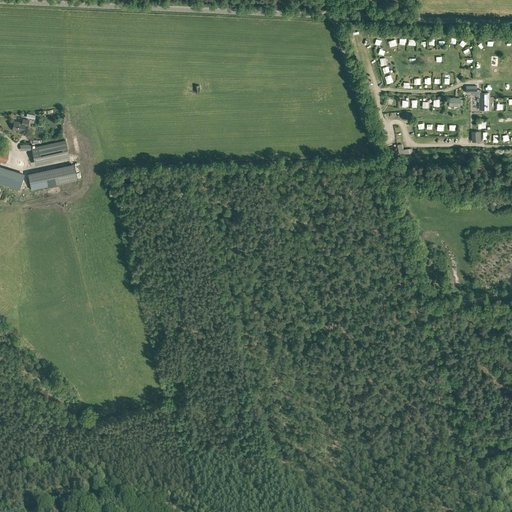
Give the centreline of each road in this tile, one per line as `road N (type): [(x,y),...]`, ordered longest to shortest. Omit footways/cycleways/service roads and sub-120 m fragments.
road 1 (unclassified): [(496,511),(331,17)]
road 2 (unclassified): [(331,17),(0,1)]
road 3 (unclassified): [(511,24),(331,17)]
